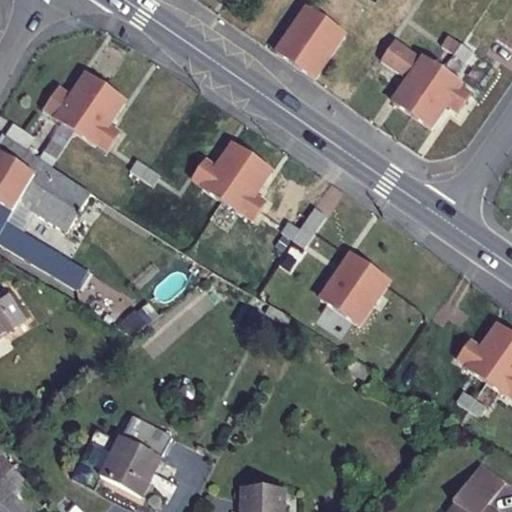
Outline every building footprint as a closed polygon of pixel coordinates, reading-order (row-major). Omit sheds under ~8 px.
[(294,68),(322,27),(295,8),(300,0),(275,0),(264,16),(290,34),(276,55),(294,68)] [(294,68),(313,82),(328,60),(354,77),(375,47),(360,36),(352,48),(322,27),(294,68)] [(445,69),(460,47),(451,41),(435,63),(445,69)] [(511,63),(511,51),(499,42),(494,51),(511,63)] [(412,119),(441,77),(395,45),(381,64),(407,82),(392,105),(412,119)] [(77,132),(105,90),(85,77),(71,98),(58,90),(43,112),(76,134),(77,132)] [(441,77),(412,119),(430,132),(446,109),(472,128),(486,108),(441,77)] [(105,90),(77,132),(123,164),(136,144),(111,126),(125,104),(105,90)] [(85,267),(110,222),(117,211),(52,169),(1,137),(0,139),(0,247),(73,289),(85,267)] [(57,161),(64,151),(53,143),(46,154),(57,161)] [(223,204),(252,161),(231,147),(216,169),(189,151),(175,172),(223,204)] [(252,161),(223,204),(268,235),(282,215),(255,197),(271,173),(252,161)] [(306,224),(318,205),(306,196),(293,215),(306,224)] [(316,210),(299,234),(288,227),(283,235),(304,249),(326,217),(316,210)] [(340,314),(370,270),(349,256),(333,279),(306,261),(291,282),(340,314)] [(370,270),(340,314),(385,344),(399,324),(373,306),(388,283),(370,270)] [(443,308),(460,283),(445,274),(429,299),(443,308)] [(457,319),(474,294),(463,287),(446,312),(457,319)] [(0,297),(0,314),(11,332),(25,323),(6,294),(0,297)] [(0,338),(11,332),(0,314),(0,338)] [(486,383),(511,345),(511,336),(497,327),(481,349),(454,331),(439,351),(486,383)] [(511,345),(486,383),(511,401),(511,345)] [(482,390),(473,402),(458,423),(466,428),(489,395),(482,390)] [(458,423),(473,402),(459,393),(445,414),(458,423)] [(140,495),(169,439),(127,419),(99,474),(140,495)] [(0,495),(17,479),(21,475),(2,449),(0,446),(0,495)] [(445,511),(484,511),(504,486),(478,467),(445,511)] [(17,479),(0,495),(0,511),(48,511),(28,485),(21,475),(17,479)] [(281,511),(283,490),(241,488),(239,511),(281,511)]
